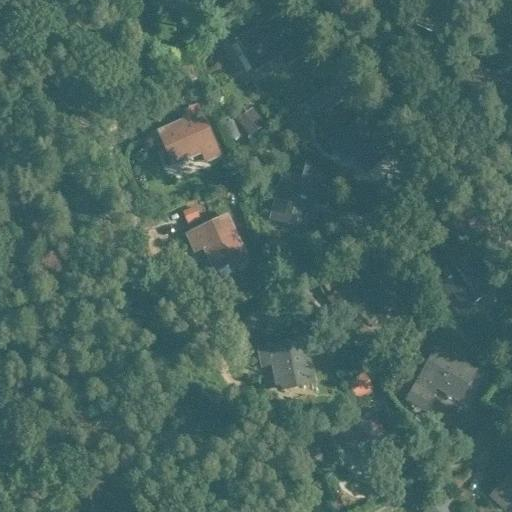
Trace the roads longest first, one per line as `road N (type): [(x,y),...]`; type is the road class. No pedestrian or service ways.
road 1 (residential): [(213,332),(112,162),(126,0)]
road 2 (residential): [(489,233),(288,0)]
road 3 (residential): [(213,332),(358,238),(391,230),(489,233)]
road 4 (residential): [(314,511),(213,332)]
road 5 (residential): [(389,511),(449,481),(511,428)]
